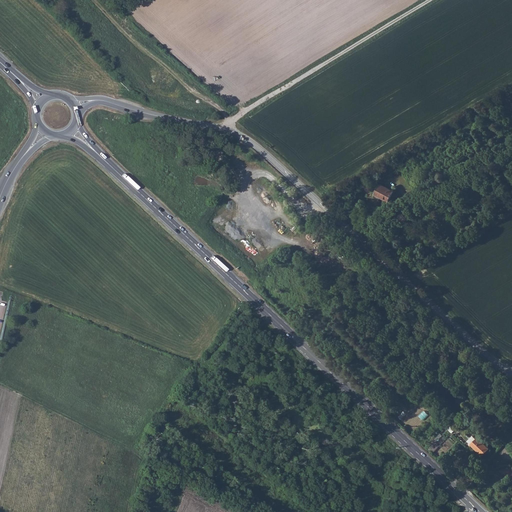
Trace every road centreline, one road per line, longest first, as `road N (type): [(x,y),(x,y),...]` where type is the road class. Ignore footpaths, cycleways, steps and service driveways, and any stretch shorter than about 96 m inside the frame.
road 1 (primary): [(479,511),(108,164)]
road 2 (tertiary): [(511,372),(256,145),(104,101)]
road 3 (track): [(429,0),(240,112),(223,130)]
road 4 (track): [(230,120),(90,0)]
road 5 (unknown): [(330,211),(253,227),(225,157)]
